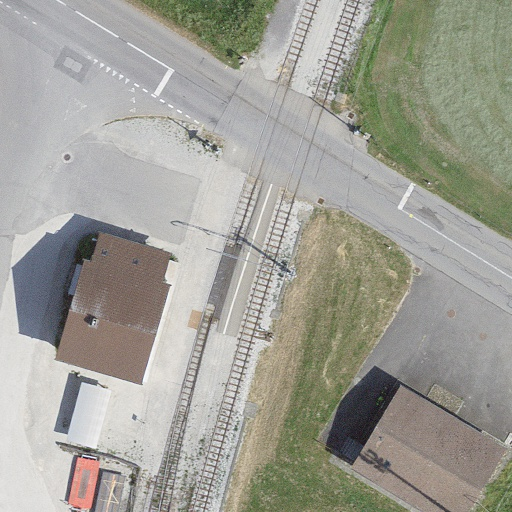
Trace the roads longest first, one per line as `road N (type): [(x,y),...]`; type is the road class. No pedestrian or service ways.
road 1 (tertiary): [(70,10),(511,279)]
road 2 (unclassified): [(0,229),(70,10)]
